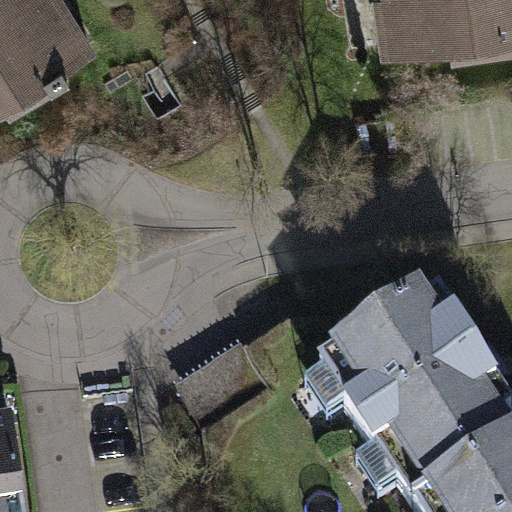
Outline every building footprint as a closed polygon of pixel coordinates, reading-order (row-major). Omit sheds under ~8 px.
[(0,0),(0,93),(4,92),(10,102),(70,66),(63,55),(88,40),(63,0),(0,0)] [(511,0),(400,0),(406,40),(454,33),(456,45),(510,38),(509,25),(511,24),(511,0)] [(418,304),(321,368),(348,409),(345,411),(374,455),(377,453),(414,509),(511,445),(511,432),(504,420),(511,414),(511,411),(439,302),(424,312),(418,304)] [(268,388),(246,354),(179,397),(202,431),(268,388)] [(0,511),(25,511),(12,424),(0,426),(0,511)] [(511,511),(511,445),(414,509),(415,511),(511,511)]
